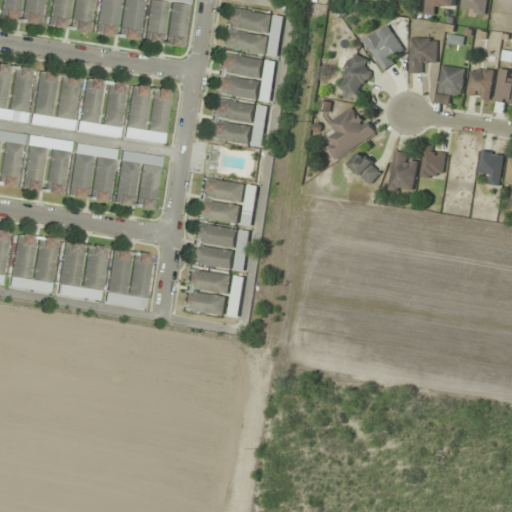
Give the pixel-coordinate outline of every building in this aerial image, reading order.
[(43,0),(1,0),(0,12),(0,19),(39,26),(43,0)] [(51,0),(47,27),(88,33),(93,0),(51,0)] [(138,41),(144,2),(134,0),(99,0),(94,34),(138,41)] [(148,0),(144,43),(162,45),(183,48),(188,5),(169,3),(169,1),(190,4),(190,0),(148,0)] [(455,0),(427,0),(427,4),(454,9),(455,0)] [(463,0),(462,10),(487,13),(488,0),(463,0)] [(286,15),(227,7),(221,49),(280,57),(286,15)] [(368,35),(379,69),(403,61),(392,27),(368,35)] [(437,63),(437,38),(410,38),(410,73),(428,73),(428,63),(437,63)] [(261,79),(261,80),(264,60),(220,53),(215,93),(258,99),(261,79)] [(363,100),(371,58),(348,54),(340,96),(363,100)] [(277,61),(267,60),(262,101),(273,102),(277,61)] [(0,120),(25,124),(33,70),(0,64),(0,120)] [(463,95),(465,68),(442,66),(439,93),(463,95)] [(490,99),(495,71),(473,67),(467,95),(490,99)] [(511,103),(511,80),(510,80),(511,71),(501,69),(495,100),(511,103)] [(30,125),(72,131),(80,77),(38,71),(30,125)] [(105,82),(105,81),(84,78),(77,132),(118,138),(125,84),(105,82)] [(123,138),(163,145),(171,91),(151,88),(132,85),(123,138)] [(210,118),(253,122),(255,104),(212,99),(210,118)] [(255,146),(265,147),(268,106),(258,105),(255,146)] [(324,142),(335,160),(377,135),(363,112),(357,116),(352,108),(329,121),(337,134),(324,142)] [(250,144),(253,126),(209,121),(207,139),(250,144)] [(0,185),(17,188),(23,134),(0,131),(0,185)] [(21,189),(42,192),(42,193),(63,195),(69,142),(27,137),(21,189)] [(109,203),(116,150),(74,145),(67,197),(109,203)] [(422,177),(444,179),(446,155),(436,154),(437,146),(425,145),(422,177)] [(205,172),(215,172),(216,146),(206,146),(205,172)] [(349,165),(371,184),(383,171),(361,151),(349,165)] [(505,153),(482,151),(480,172),(491,173),(489,184),(501,185),(505,153)] [(160,157),(120,152),(113,205),(154,210),(160,157)] [(389,190),(413,193),(418,163),(411,162),(412,154),(395,152),(389,190)] [(246,184),(201,177),(195,217),(238,224),(241,204),(243,205),(246,184)] [(254,226),(258,186),(248,185),(244,225),(254,226)] [(238,229),(195,223),(192,242),(236,248),(238,229)] [(0,230),(0,285),(1,286),(8,232),(0,230)] [(49,294),(57,240),(16,234),(8,288),(49,294)] [(55,296),(99,302),(106,248),(62,241),(55,296)] [(189,263),(233,269),(235,251),(191,245),(189,263)] [(144,309),(152,255),(111,249),(104,303),(144,309)] [(182,309),(225,314),(228,295),(229,295),(232,274),(187,269),(182,309)] [(245,277),(235,276),(231,316),(240,317),(245,277)]
